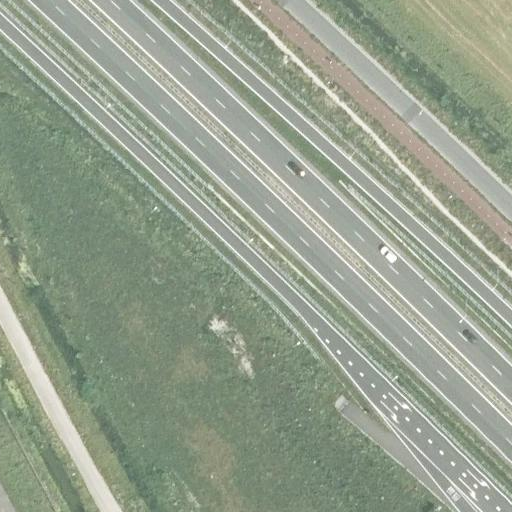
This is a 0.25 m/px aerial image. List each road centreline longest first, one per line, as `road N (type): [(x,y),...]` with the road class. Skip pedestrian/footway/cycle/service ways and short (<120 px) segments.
road 1 (trunk): [(0,21),(328,331),(501,511)]
road 2 (trunk): [(48,0),(511,444)]
road 3 (trunk): [(511,384),(109,0)]
road 4 (trunk): [(511,319),(159,0)]
